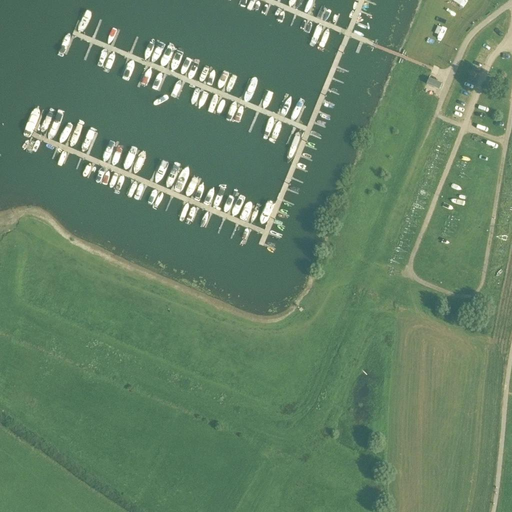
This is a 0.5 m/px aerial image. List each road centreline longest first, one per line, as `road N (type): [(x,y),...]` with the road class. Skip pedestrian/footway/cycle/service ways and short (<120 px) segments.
road 1 (track): [(511,120),(479,291),(451,296),(411,276),(492,61)]
road 2 (track): [(511,3),(470,39),(439,112),(444,121),(508,143)]
